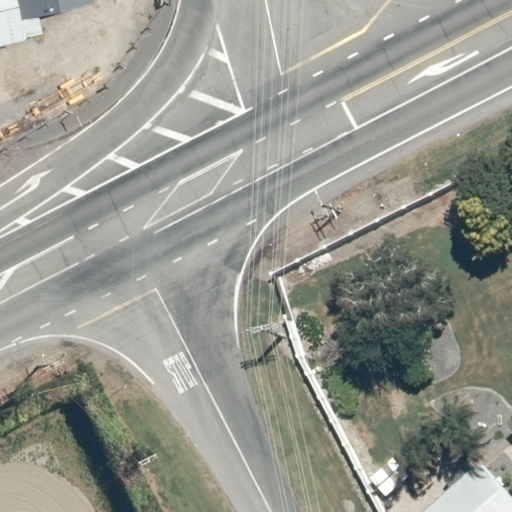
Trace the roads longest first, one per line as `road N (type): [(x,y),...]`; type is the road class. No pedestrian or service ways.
road 1 (primary): [(0,217),(98,146),(165,77),(204,0)]
road 2 (unclassified): [(271,511),(142,258)]
road 3 (primary): [(511,63),(307,169)]
road 4 (primary): [(287,99),(487,0)]
road 5 (primary): [(106,190),(287,99)]
road 6 (primary): [(307,169),(142,258)]
road 7 (primary): [(142,258),(0,332)]
